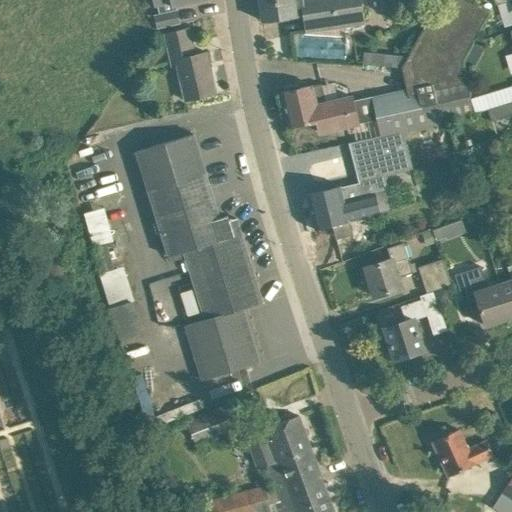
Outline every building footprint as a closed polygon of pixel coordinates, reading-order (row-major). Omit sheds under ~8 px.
[(259,0),(263,21),(295,16),(295,19),(305,18),(307,33),(363,24),(360,0),(259,0)] [(372,98),(381,136),(403,131),(441,123),(441,122),(473,113),(470,98),(461,61),(488,12),(465,0),(435,0),(407,56),(402,68),(407,90),(372,98)] [(154,14),(157,28),(179,23),(176,9),(154,14)] [(194,54),(188,28),(164,33),(172,65),(176,64),(185,100),(216,93),(206,52),(194,54)] [(134,70),(142,77),(165,51),(157,45),(134,70)] [(401,72),(401,53),(362,52),(362,71),(401,72)] [(289,127),(317,120),(328,117),(325,103),(320,85),(312,87),(311,84),(281,92),(289,127)] [(317,120),(320,132),(357,123),(351,97),(325,103),(328,117),(317,120)] [(511,101),(487,109),(491,121),(511,114),(511,101)] [(333,225),(336,237),(352,234),(349,221),(390,212),(381,177),(413,169),(403,131),(381,136),(348,142),(359,182),(340,187),(340,185),(306,194),(315,229),(333,225)] [(259,362),(243,308),(262,302),(240,231),(233,234),(227,215),(219,218),(193,133),(137,151),(169,256),(185,251),(206,319),(185,325),(202,380),(259,362)] [(105,206),(85,210),(91,244),(111,241),(105,206)] [(441,226),(432,230),(436,240),(445,237),(441,226)] [(387,247),(391,258),(365,266),(375,296),(401,288),(398,277),(413,272),(404,242),(387,247)] [(107,244),(95,248),(103,272),(114,269),(107,244)] [(419,266),(427,293),(433,291),(445,287),(450,285),(442,259),(419,266)] [(511,279),(499,283),(510,318),(511,316),(511,264),(507,266),(511,279)] [(510,318),(499,283),(487,287),(481,266),(455,274),(464,305),(478,301),(486,325),(510,318)] [(445,287),(433,291),(437,303),(446,301),(448,294),(445,287)] [(427,293),(420,295),(421,299),(400,306),(405,321),(385,327),(394,358),(423,349),(414,319),(427,315),(433,334),(447,330),(437,303),(433,291),(427,293)] [(232,427),(224,406),(186,421),(195,442),(232,427)] [(486,417),(490,427),(501,423),(496,412),(486,417)] [(267,465),(280,501),(324,485),(298,415),(245,435),(257,469),(267,465)] [(432,441),(448,476),(493,455),(486,440),(468,449),(459,429),(432,441)] [(511,476),(501,494),(511,500),(511,476)] [(280,501),(282,505),(285,504),(287,511),(334,511),(324,485),(280,501)] [(204,503),(206,511),(272,511),(265,486),(204,503)]
